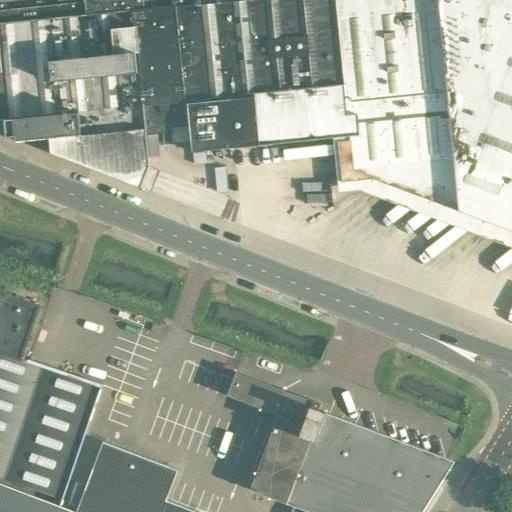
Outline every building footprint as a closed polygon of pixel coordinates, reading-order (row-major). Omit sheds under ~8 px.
[(0,120),(5,120),(7,138),(16,137),(17,142),(32,140),(49,139),(51,154),(141,189),(141,188),(149,167),(146,130),(162,129),(164,145),(173,144),(172,128),(188,126),(185,100),(187,100),(192,152),(234,148),(338,138),(342,182),(373,179),(383,191),(390,185),(401,198),(408,192),(419,204),(428,197),(440,212),(448,206),(458,219),(465,213),(476,226),(483,220),(494,233),(503,226),(511,236),(511,0),(194,0),(195,5),(176,7),(176,5),(174,5),(173,0),(84,0),(85,2),(0,10),(0,120)] [(0,305),(0,351),(21,359),(39,306),(4,294),(0,305)] [(0,351),(0,477),(4,479),(43,366),(21,359),(0,351)] [(43,366),(4,479),(62,499),(100,386),(65,374),(43,366)] [(227,396),(278,415),(312,428),(319,409),(321,404),(313,401),(297,396),(236,372),(235,376),(227,396)] [(278,415),(249,490),(307,511),(422,511),(455,461),(326,413),(327,412),(319,409),(312,428),(278,415)] [(196,511),(166,500),(177,471),(102,443),(75,511),(196,511)] [(0,483),(0,511),(73,511),(0,483)]
